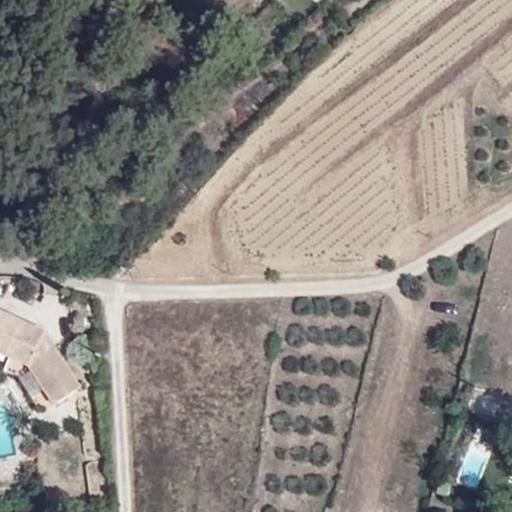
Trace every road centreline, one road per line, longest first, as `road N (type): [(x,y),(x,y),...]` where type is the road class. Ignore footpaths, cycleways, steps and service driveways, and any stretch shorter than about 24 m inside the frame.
road 1 (unclassified): [(114,292),(361,285),(398,277),(511,211)]
road 2 (unclassified): [(114,292),(125,511)]
